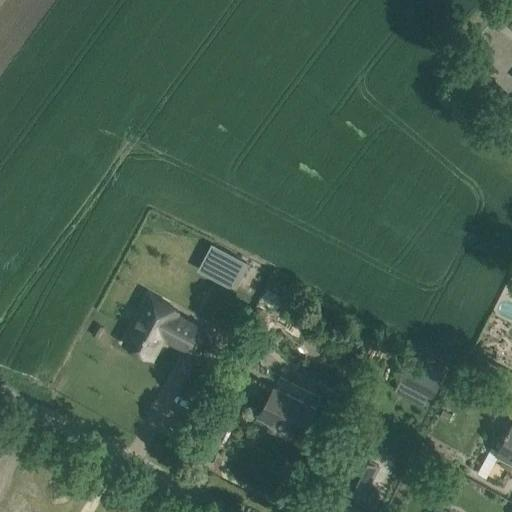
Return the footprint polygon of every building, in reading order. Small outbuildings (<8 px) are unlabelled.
[(223,259),(216,272),(253,290),(259,277),(223,259)] [(150,294),(124,342),(152,357),(164,336),(199,355),(212,331),(176,313),(178,309),(150,294)] [(275,324),(288,327),(292,311),(279,308),(275,324)] [(347,351),(342,357),(345,365),(353,366),(358,359),(355,352),(347,351)] [(408,363),(400,378),(432,395),(443,373),(430,365),(426,373),(408,363)] [(301,434),(300,436),(301,436),(316,408),(275,387),(260,415),(278,425),(279,422),(301,434)] [(498,451),(496,454),(511,463),(511,424),(508,430),(507,429),(501,439),(503,440),(498,451)] [(345,466),(331,493),(345,501),(344,504),(352,509),(354,506),(365,511),(380,488),(369,482),(379,464),(356,451),(347,467),(345,466)]
